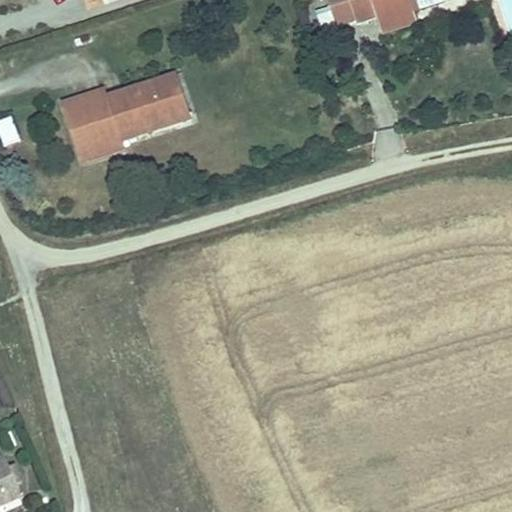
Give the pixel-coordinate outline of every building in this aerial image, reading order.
[(375,19),(377,25),(410,14),(450,0),(345,0),(355,26),(375,19)] [(410,14),(377,25),(382,38),(414,27),(410,14)] [(101,100),(57,116),(79,175),(123,160),(120,150),(189,127),(173,84),(106,108),(101,100)] [(0,119),(0,139),(3,148),(20,143),(12,116),(0,119)] [(0,464),(0,509),(25,499),(8,461),(0,464)]
